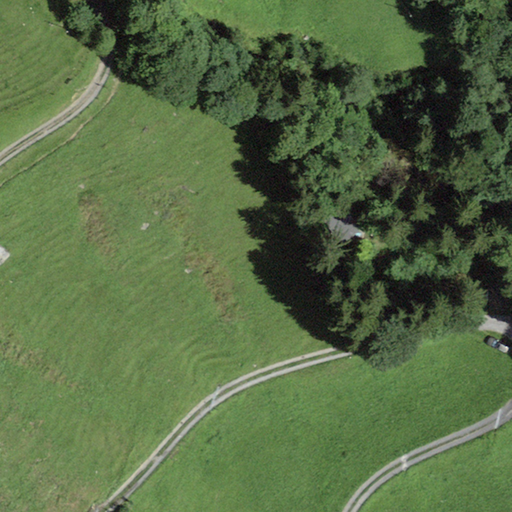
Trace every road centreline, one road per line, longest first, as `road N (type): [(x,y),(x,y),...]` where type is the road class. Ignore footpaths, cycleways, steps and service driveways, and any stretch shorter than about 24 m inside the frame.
road 1 (track): [(511,328),(467,322),(248,380),(205,406),(100,511)]
road 2 (track): [(350,511),(389,471),(511,409)]
